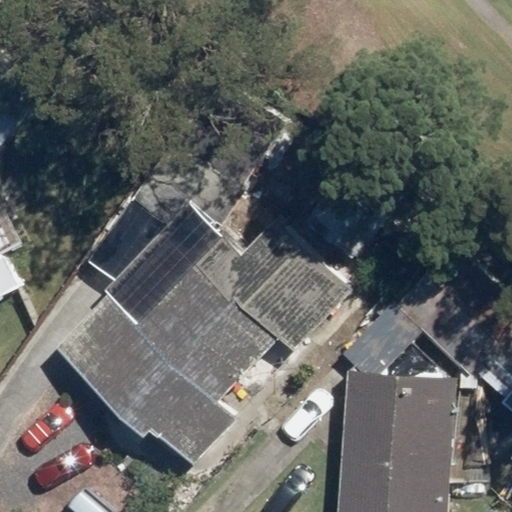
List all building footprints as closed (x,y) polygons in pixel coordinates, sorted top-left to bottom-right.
[(0,155),(3,157),(58,82),(0,39),(0,155)] [(0,301),(22,291),(7,258),(34,245),(13,199),(0,204),(0,301)] [(221,259),(100,364),(163,432),(173,423),(205,458),(257,411),(240,393),(297,341),(304,348),(374,284),(324,231),(254,295),(221,259)] [(480,368),(511,340),(511,276),(477,238),(414,294),(480,368)] [(465,511),(472,375),(358,369),(350,511),(465,511)]
